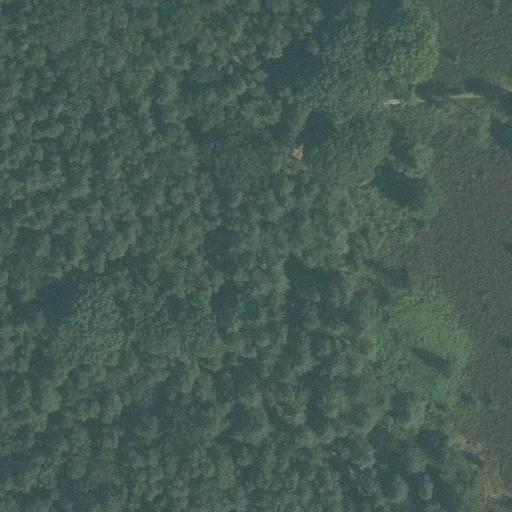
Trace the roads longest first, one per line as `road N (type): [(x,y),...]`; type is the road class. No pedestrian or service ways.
road 1 (track): [(511,95),(184,125),(162,0)]
road 2 (track): [(226,424),(229,381),(184,125)]
